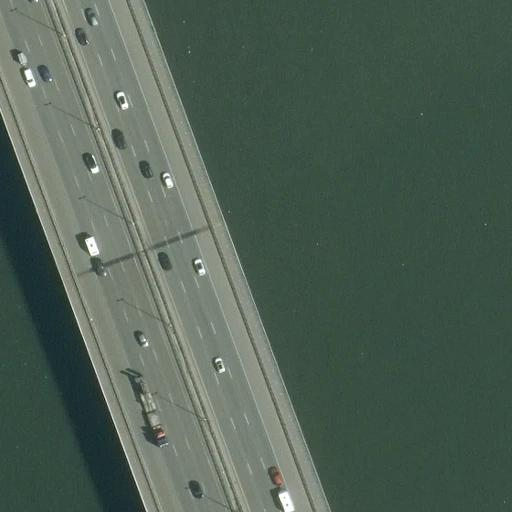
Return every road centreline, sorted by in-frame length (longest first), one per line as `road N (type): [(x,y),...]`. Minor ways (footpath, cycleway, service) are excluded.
road 1 (motorway): [(18,0),(205,511)]
road 2 (motorway): [(274,511),(87,0)]
